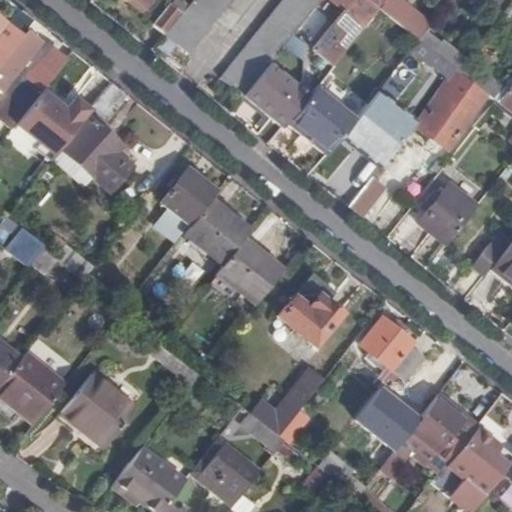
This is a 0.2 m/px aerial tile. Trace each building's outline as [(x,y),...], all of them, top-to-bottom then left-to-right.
[(126,0),(140,11),(148,0),(126,0)] [(230,0),(192,0),(188,5),(181,14),(165,34),(188,53),(230,0)] [(181,14),(188,5),(181,0),(173,0),(169,5),(181,14)] [(282,0),(220,78),(243,96),(267,66),(319,0),(282,0)] [(367,0),(378,8),(385,0),(367,0)] [(165,34),(181,14),(169,5),(154,24),(165,34)] [(0,59),(24,29),(32,19),(21,11),(8,26),(0,19),(0,59)] [(332,66),(362,28),(341,12),(310,48),(332,66)] [(0,92),(40,42),(24,29),(0,59),(0,92)] [(424,32),(417,39),(433,51),(439,44),(424,32)] [(433,51),(417,39),(408,51),(427,66),(436,54),(433,51)] [(439,44),(433,51),(436,54),(455,70),(463,59),(441,41),(439,44)] [(40,90),(63,60),(48,49),(23,79),(32,86),(27,92),(18,85),(0,107),(0,122),(9,129),(14,123),(40,90)] [(436,54),(427,66),(448,82),(457,71),(455,70),(436,54)] [(307,97),(267,66),(243,96),(282,128),(286,122),(290,118),(307,97)] [(489,96),(457,71),(448,82),(414,125),(445,150),(489,96)] [(511,80),(496,101),(511,114),(511,80)] [(105,117),(125,93),(110,82),(91,105),(105,117)] [(48,160),(89,109),(73,97),(64,109),(40,90),(14,123),(37,142),(33,147),(48,160)] [(312,90),(307,97),(290,118),(304,130),(300,134),(324,155),(351,123),(312,90)] [(61,151),(90,177),(95,182),(118,152),(122,148),(87,118),(60,150),(61,151)] [(286,122),(300,134),(304,130),(290,118),(286,122)] [(336,198),(348,207),(364,187),(355,179),(369,162),(375,154),(360,140),(353,149),(343,141),(328,159),(352,178),(336,198)] [(84,184),(90,177),(61,151),(54,159),(84,184)] [(118,152),(95,182),(109,193),(133,165),(118,152)] [(428,156),(394,198),(408,209),(441,167),(428,156)] [(373,176),(379,169),(369,162),(355,179),(364,187),(366,185),(373,176)] [(189,225),(209,199),(215,192),(186,171),(174,185),(171,189),(161,202),(189,225)] [(366,185),(377,194),(385,185),(373,176),(366,185)] [(377,194),(366,185),(364,187),(348,207),(360,217),(377,194)] [(444,244),(475,206),(448,185),(439,196),(432,205),(418,223),(444,244)] [(434,193),(428,201),(432,205),(439,196),(434,193)] [(221,264),(241,238),(248,229),(209,199),(189,225),(182,233),(221,264)] [(511,239),(500,230),(490,242),(503,252),(511,240),(511,239)] [(33,261),(43,249),(21,231),(11,244),(33,261)] [(254,303),(281,270),(241,238),(221,264),(215,272),(254,303)] [(511,281),(511,240),(503,252),(491,266),(511,281)] [(470,266),(483,276),(488,270),(491,266),(503,252),(490,242),(470,266)] [(44,275),(55,259),(43,249),(33,261),(30,264),(44,275)] [(488,270),(511,288),(511,281),(491,266),(488,270)] [(483,276),(464,300),(504,331),(511,321),(511,288),(488,270),(483,276)] [(339,311),(325,300),(317,294),(323,286),(311,277),(278,316),(314,344),(339,311)] [(317,294),(325,300),(332,293),(323,286),(317,294)] [(402,381),(421,356),(409,346),(410,343),(401,335),(404,332),(394,324),(391,327),(381,320),(359,347),(368,354),(365,358),(376,367),(379,363),(384,367),(371,383),(378,389),(387,378),(393,381),(396,377),(402,381)] [(0,381),(19,358),(0,342),(0,381)] [(150,355),(189,385),(197,374),(159,343),(150,355)] [(62,385),(23,353),(19,358),(0,381),(0,397),(32,423),(62,385)] [(297,410),(321,380),(308,369),(272,413),(258,403),(249,415),(276,436),(297,410)] [(90,373),(59,412),(101,446),(131,406),(90,373)] [(459,422),(465,416),(437,393),(432,400),(459,422)] [(446,463),(477,425),(465,416),(459,422),(432,400),(400,441),(383,462),(377,469),(390,478),(407,456),(420,439),(436,451),(428,461),(440,471),(446,463)] [(307,418),(297,410),(276,436),(282,441),(286,444),(307,418)] [(101,446),(59,412),(54,418),(97,451),(101,446)] [(276,436),(249,415),(248,414),(239,424),(275,451),(282,441),(276,436)] [(511,461),(511,453),(477,425),(446,463),(466,479),(486,494),(511,461)] [(390,433),(374,454),(383,462),(400,441),(390,433)] [(240,496),(258,472),(216,438),(188,473),(231,506),(240,496)] [(407,456),(422,468),(428,461),(436,451),(420,439),(407,456)] [(139,447),(108,487),(121,498),(125,495),(132,501),(147,511),(157,511),(167,500),(181,482),(139,447)] [(346,491),(354,498),(363,487),(351,477),(353,473),(330,455),(318,469),(326,475),(330,478),(346,491)] [(338,501),(346,491),(330,478),(322,488),(338,501)] [(486,494),(466,479),(454,494),(473,510),(486,494)] [(511,505),(511,487),(510,486),(501,499),(511,505)] [(125,495),(121,498),(129,505),(132,501),(125,495)] [(228,510),(231,511),(245,511),(251,505),(240,496),(231,506),(228,510)] [(157,511),(180,511),(181,511),(167,500),(157,511)]
